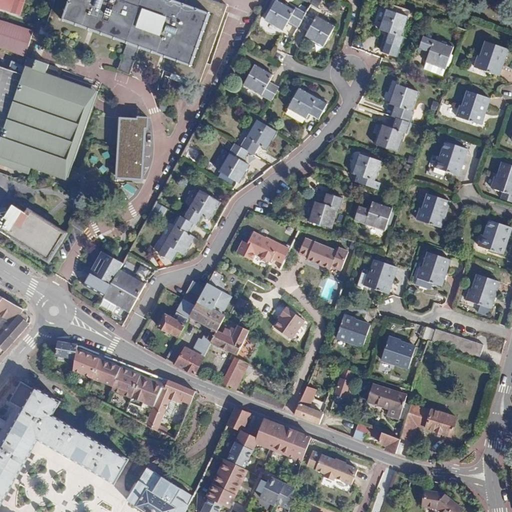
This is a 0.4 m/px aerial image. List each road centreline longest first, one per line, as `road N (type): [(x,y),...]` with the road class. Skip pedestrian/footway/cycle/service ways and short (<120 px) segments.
road 1 (residential): [(350,93),(333,127),(244,201),(213,253),(191,272),(160,281),(121,347)]
road 2 (residential): [(226,395),(410,469),(491,470)]
